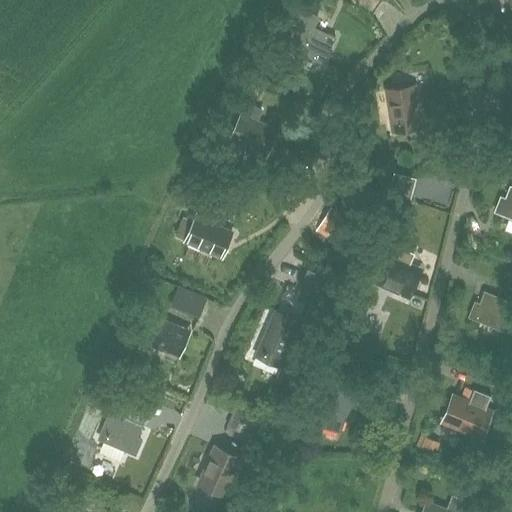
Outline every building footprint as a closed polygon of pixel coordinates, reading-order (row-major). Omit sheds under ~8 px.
[(328,50),(334,36),(327,33),(327,34),(312,27),(316,17),(302,11),(286,47),(322,62),(328,49),(328,50)] [(405,127),(420,125),(415,92),(401,94),(401,88),(386,91),(391,124),(404,122),(405,127)] [(276,130),(271,128),(255,121),(260,110),(245,103),(234,128),(239,130),(234,142),(265,155),(276,130)] [(400,173),(395,190),(414,196),(419,178),(400,173)] [(511,187),(510,187),(505,199),(501,197),(495,211),(511,217),(511,187)] [(335,221),(346,204),(333,196),(322,213),(335,221)] [(221,257),(227,244),(222,242),(227,230),(213,224),(218,214),(201,206),(190,230),(195,232),(190,244),(221,257)] [(413,254),(389,243),(378,268),(383,270),(377,282),(409,296),(414,282),(409,280),(415,268),(408,265),(413,254)] [(179,286),(171,304),(199,316),(207,298),(179,286)] [(511,319),(511,316),(511,303),(485,293),(480,304),(476,302),(470,316),(501,329),(506,317),(511,319)] [(179,339),(184,327),(154,314),(148,327),(152,330),(147,341),(178,355),(184,342),(179,339)] [(281,366),(295,335),(282,330),(285,325),(271,319),(258,350),(270,355),(268,360),(281,366)] [(339,430),(351,397),(346,396),(348,392),(323,382),(314,407),(318,409),(314,421),(339,430)] [(123,383),(117,398),(128,403),(134,388),(123,383)] [(485,423),(491,410),(486,408),(491,395),(475,389),(470,402),(460,397),(454,410),(449,408),(444,421),(480,436),(485,423)] [(135,453),(141,440),(136,438),(141,426),(125,419),(130,408),(115,401),(104,426),(109,428),(104,440),(135,453)] [(498,429),(505,415),(496,410),(489,424),(498,429)] [(438,441),(426,437),(422,448),(433,453),(438,441)] [(225,493),(239,463),(226,457),(229,452),(215,446),(202,477),(214,483),(212,487),(225,493)] [(448,509),(428,501),(423,511),(465,511),(470,502),(453,496),(448,509)]
